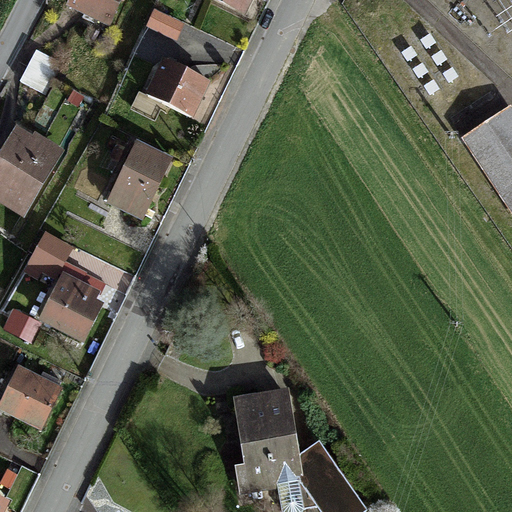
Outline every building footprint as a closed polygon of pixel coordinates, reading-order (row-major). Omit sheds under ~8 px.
[(71,0),(69,6),(108,23),(117,0),(71,0)] [(219,0),(241,11),(246,0),(219,0)] [(425,49),(435,43),(430,34),(420,40),(425,49)] [(401,53),(407,61),(416,55),(410,47),(401,53)] [(36,50),(28,66),(52,79),(61,63),(36,50)] [(446,59),(440,51),(431,57),(437,65),(446,59)] [(207,80),(164,60),(147,96),(190,116),(207,80)] [(427,72),(421,64),(412,69),(418,78),(427,72)] [(52,79),(28,66),(20,82),(44,94),(52,79)] [(442,74),(448,82),(457,76),(452,68),(442,74)] [(424,86),(429,94),(438,88),(433,80),(424,86)] [(511,121),(511,112),(508,106),(461,138),(472,154),(511,121)] [(511,121),(472,154),(511,213),(511,121)] [(0,159),(0,198),(21,211),(57,152),(35,139),(32,143),(16,133),(0,159)] [(137,144),(108,203),(141,219),(169,160),(137,144)] [(63,277),(42,320),(82,340),(99,305),(91,301),(96,293),(63,277)] [(24,372),(57,388),(61,381),(42,371),(41,374),(26,367),(24,372)] [(0,402),(0,407),(40,428),(59,389),(57,388),(24,372),(17,368),(0,402)] [(284,394),(237,401),(247,465),(238,467),(242,490),(277,484),(276,478),(297,475),(298,481),(319,511),(364,511),(366,511),(318,443),(294,459),(284,394)] [(15,474),(6,470),(0,482),(0,483),(8,487),(15,474)] [(276,478),(277,484),(298,481),(297,475),(276,478)]
